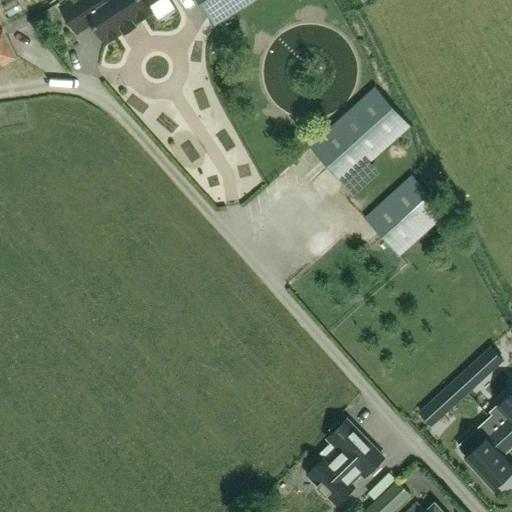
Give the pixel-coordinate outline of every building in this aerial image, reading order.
[(76,32),(92,21),(105,41),(123,29),(124,31),(135,25),(133,22),(151,10),(147,4),(152,0),(69,0),(59,7),(76,32)] [(198,0),(215,26),(256,0),(198,0)] [(0,18),(11,38),(30,27),(18,6),(0,16),(0,18)] [(4,32),(0,25),(0,62),(13,56),(2,33),(4,32)] [(374,88),(311,145),(356,195),(378,175),(368,165),(411,127),(374,88)] [(448,214),(412,175),(368,215),(404,254),(448,214)] [(479,382),(466,368),(454,378),(467,392),(479,382)] [(442,389),(455,403),(467,392),(454,378),(442,389)] [(511,441),(511,393),(492,411),(495,414),(491,418),(511,441)] [(466,457),(493,487),(511,469),(511,463),(503,453),(511,444),(511,441),(491,418),(460,446),(468,455),(466,457)] [(325,458),(319,464),(307,476),(336,505),(355,487),(350,484),(361,473),(365,476),(384,458),(346,420),(342,424),(326,438),(330,443),(320,453),(325,458)] [(389,472),(379,482),(385,489),(396,478),(389,472)] [(363,511),(393,511),(412,495),(398,480),(363,511)] [(385,489),(379,482),(368,493),(375,499),(385,489)] [(405,511),(442,511),(435,503),(425,511),(417,501),(405,511)]
